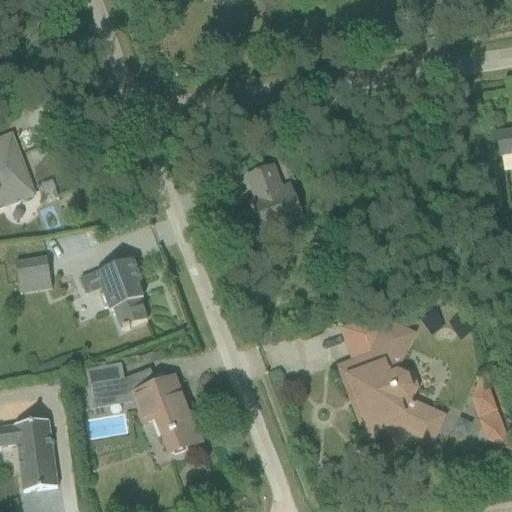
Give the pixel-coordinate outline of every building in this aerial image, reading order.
[(511,136),(496,139),(500,163),(511,161),(511,136)] [(0,214),(35,201),(11,139),(0,142),(0,214)] [(259,239),(302,224),(289,189),(279,193),(272,172),(247,181),(256,205),(248,208),(259,239)] [(17,265),(21,298),(60,294),(56,261),(17,265)] [(137,288),(141,287),(132,265),(80,285),(86,300),(100,294),(108,315),(112,313),(120,336),(147,325),(139,305),(143,304),(137,288)] [(340,372),(367,443),(400,431),(434,447),(446,420),(412,405),(418,391),(412,377),(400,372),(415,338),(384,325),(383,329),(343,333),(355,368),(340,372)] [(157,427),(169,459),(203,448),(194,428),(190,430),(172,384),(155,390),(150,375),(125,385),(90,390),(94,414),(133,408),(143,431),(157,427)] [(470,404),(486,447),(511,457),(482,380),(470,404)] [(0,453),(16,451),(23,498),(57,493),(48,426),(0,432),(0,453)]
